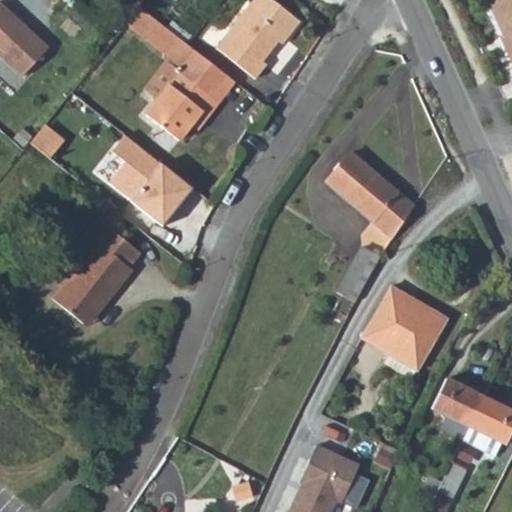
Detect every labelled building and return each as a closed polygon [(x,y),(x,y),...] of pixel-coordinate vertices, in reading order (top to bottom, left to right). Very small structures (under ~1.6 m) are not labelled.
[(52,38),(3,0),(0,0),(0,46),(28,69),(52,38)] [(133,5),(125,0),(123,0),(107,22),(115,28),(133,5)] [(263,0),(254,0),(213,52),(252,83),(263,69),(259,66),(275,46),(279,41),(283,44),(297,27),(263,0)] [(511,0),(488,0),(501,33),(506,31),(511,46),(511,0)] [(209,94),(221,78),(134,8),(123,24),(163,57),(176,68),(151,98),(142,111),(188,149),(201,132),(212,119),(218,124),(229,110),(209,94)] [(511,70),(511,46),(506,31),(501,33),(498,34),(511,70)] [(279,41),(275,46),(279,49),(283,44),(279,41)] [(138,88),(151,98),(176,68),(163,57),(138,88)] [(242,94),(221,78),(209,94),(229,110),(242,94)] [(207,137),(218,124),(212,119),(201,132),(207,137)] [(40,127),(27,143),(48,159),(60,144),(40,127)] [(191,190),(123,136),(110,153),(123,163),(106,184),(130,202),(129,203),(160,228),(176,208),(191,190)] [(94,173),(106,184),(123,163),(110,153),(94,173)] [(325,184),(390,240),(411,207),(349,154),(325,184)] [(132,252),(99,229),(88,245),(91,247),(66,282),(63,280),(46,300),(79,324),(99,297),(104,299),(125,271),(121,268),(132,252)] [(380,258),(363,247),(336,292),(353,302),(380,258)] [(444,320),(389,288),(360,339),(373,347),(375,343),(392,352),(384,367),(408,380),(417,367),(444,320)] [(83,327),(104,299),(99,297),(79,324),(83,327)] [(454,422),(467,428),(480,401),(462,391),(463,389),(444,380),(429,411),(454,422)] [(498,410),(480,401),(467,428),(499,444),(504,446),(511,429),(511,413),(499,408),(498,410)] [(447,436),(460,442),(467,428),(454,422),(447,436)] [(492,459),(499,444),(467,428),(460,442),(492,459)] [(361,463),(318,443),(301,480),(303,481),(289,511),(291,511),(331,511),(339,498),(343,500),(361,463)] [(445,511),(465,471),(450,464),(439,486),(426,511),(445,511)] [(427,480),(412,511),(413,511),(426,511),(439,486),(427,480)]
